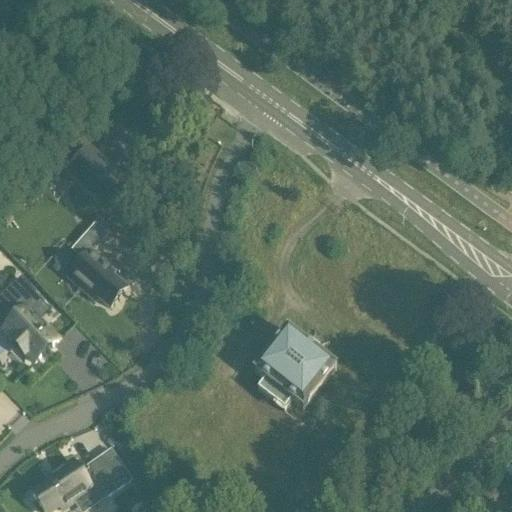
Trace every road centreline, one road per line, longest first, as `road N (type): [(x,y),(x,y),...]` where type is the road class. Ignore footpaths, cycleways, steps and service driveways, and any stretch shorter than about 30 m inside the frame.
road 1 (residential): [(266,99),(224,176),(199,298),(178,345),(146,379),(0,466)]
road 2 (primary): [(511,284),(266,99)]
road 3 (primary): [(266,99),(129,0)]
road 4 (tertiary): [(427,511),(511,413)]
